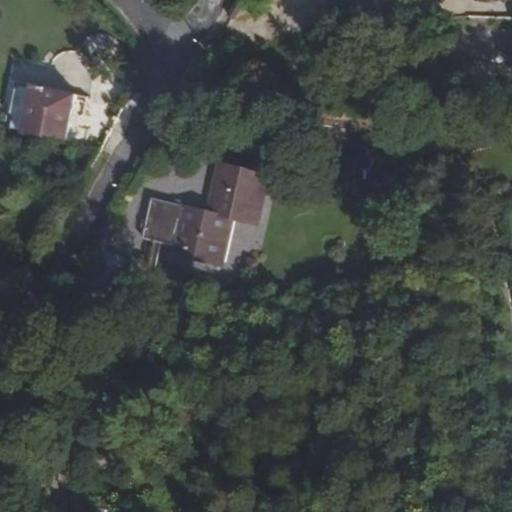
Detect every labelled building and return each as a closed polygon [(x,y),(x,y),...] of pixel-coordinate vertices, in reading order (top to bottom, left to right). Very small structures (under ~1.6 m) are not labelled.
[(14,79),(1,126),(21,132),(35,84),(14,79)] [(82,98),(35,84),(21,132),(68,146),(82,98)] [(153,210),(141,249),(187,262),(185,269),(219,278),(232,232),(256,239),(269,193),(223,180),(210,226),(153,210)] [(123,274),(107,266),(86,309),(103,316),(123,274)] [(17,309),(0,302),(0,325),(6,328),(17,309)]
